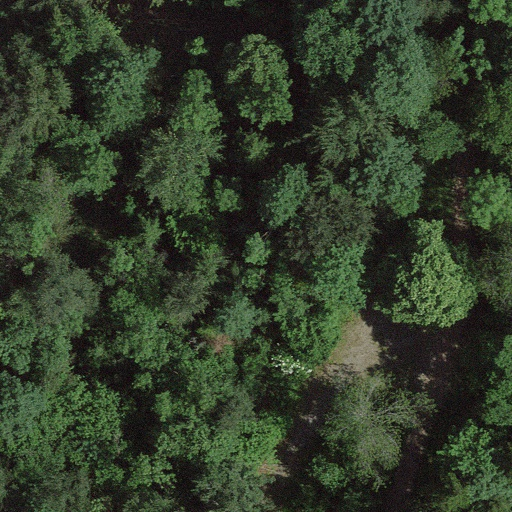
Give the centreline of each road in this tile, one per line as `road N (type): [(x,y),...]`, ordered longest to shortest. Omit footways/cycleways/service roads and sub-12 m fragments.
road 1 (track): [(511,48),(425,213),(396,345),(416,402),(390,511)]
road 2 (track): [(511,304),(396,345),(306,417),(261,511)]
